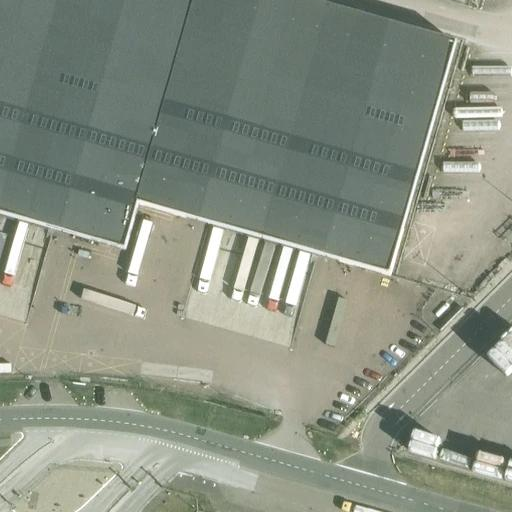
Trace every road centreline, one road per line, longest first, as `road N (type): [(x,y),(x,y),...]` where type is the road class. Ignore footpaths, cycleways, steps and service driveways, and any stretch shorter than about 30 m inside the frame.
road 1 (unclassified): [(447,511),(177,435),(118,423),(0,421)]
road 2 (unknown): [(373,490),(376,444),(397,408),(511,295)]
road 3 (unknown): [(43,333),(102,282),(165,255)]
